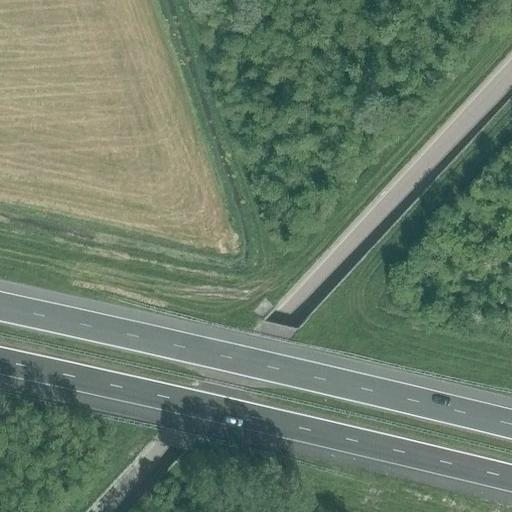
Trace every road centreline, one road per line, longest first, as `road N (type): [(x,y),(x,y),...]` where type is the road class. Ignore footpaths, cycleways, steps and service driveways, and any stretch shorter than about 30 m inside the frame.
road 1 (tertiary): [(107,511),(511,75)]
road 2 (motorway): [(0,361),(511,479)]
road 3 (motorway): [(511,425),(0,307)]
